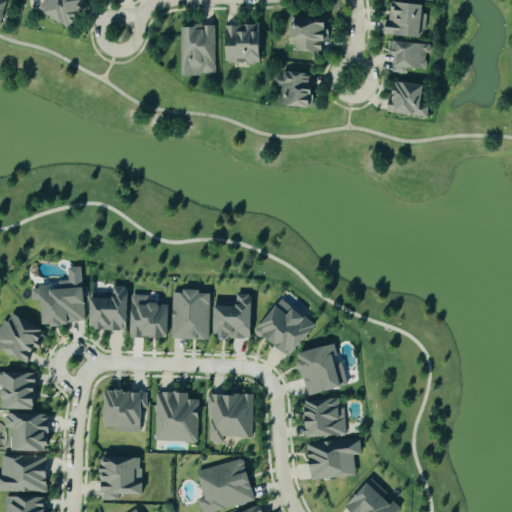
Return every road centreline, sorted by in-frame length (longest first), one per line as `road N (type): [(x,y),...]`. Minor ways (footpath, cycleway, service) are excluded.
road 1 (residential): [(94,367),(258,372),(273,390),(276,465),(292,511)]
road 2 (residential): [(71,511),(78,389),(94,367)]
